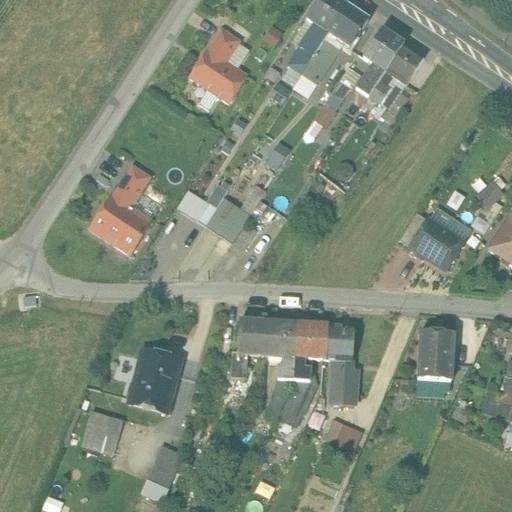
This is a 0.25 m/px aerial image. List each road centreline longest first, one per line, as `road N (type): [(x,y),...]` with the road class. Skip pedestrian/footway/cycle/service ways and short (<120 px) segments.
road 1 (residential): [(511,313),(71,288),(14,260)]
road 2 (unclassified): [(14,260),(188,0)]
road 3 (secondary): [(511,78),(394,0)]
